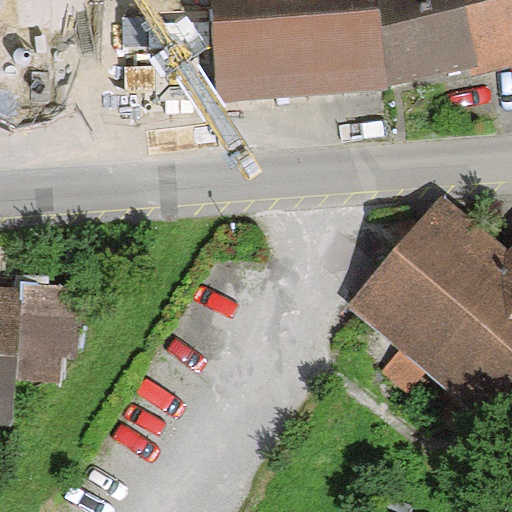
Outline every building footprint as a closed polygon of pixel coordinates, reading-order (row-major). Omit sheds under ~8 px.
[(4,0),(0,0),(0,110),(9,111),(4,0)] [(210,0),(212,104),(389,93),(379,0),(210,0)] [(511,0),(379,0),(389,93),(511,65),(511,0)] [(511,254),(511,255),(446,202),(352,310),(492,434),(511,409),(511,254)] [(23,295),(18,383),(62,385),(63,361),(80,360),(81,290),(23,290),(23,295)] [(0,430),(14,432),(18,383),(23,295),(0,293),(0,430)]
